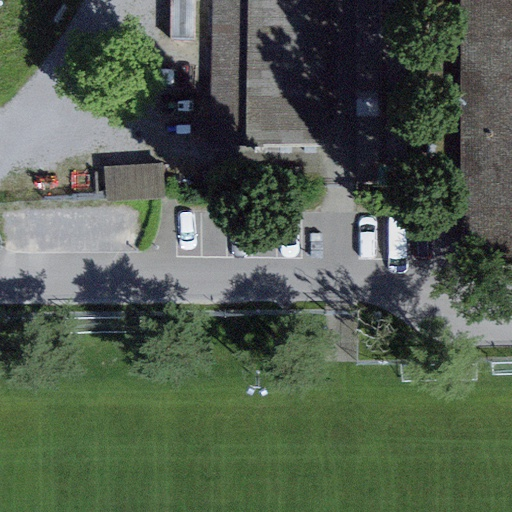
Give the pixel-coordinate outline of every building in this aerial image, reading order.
[(195,0),(170,0),(170,40),(195,40),(195,0)] [(322,0),(217,0),(216,142),(320,144),(322,0)] [(359,0),(359,180),(405,180),(406,0),(359,0)] [(511,255),(511,0),(466,0),(469,256),(511,255)] [(161,163),(107,166),(109,197),(163,194),(161,163)] [(94,164),(33,165),(33,191),(94,190),(94,164)]
